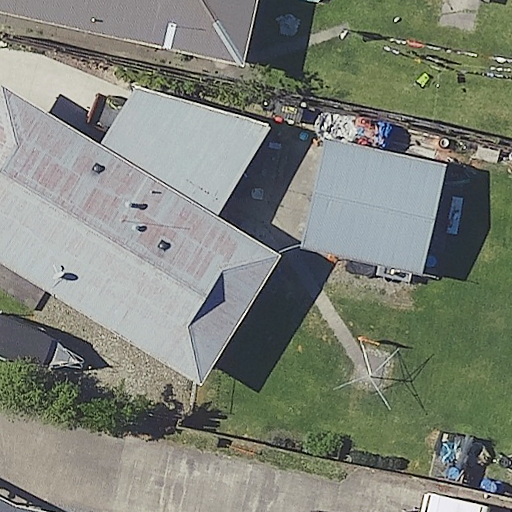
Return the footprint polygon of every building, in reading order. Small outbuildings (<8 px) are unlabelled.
[(232,0),(0,0),(0,11),(220,60),(232,0)] [(227,107),(120,99),(97,134),(0,71),(0,264),(186,386),(270,257),(206,216),(262,129),(227,107)] [(432,161),(309,135),(285,245),(408,271),(432,161)] [(94,511),(0,482),(0,511),(94,511)] [(511,511),(511,495),(502,493),(498,511),(511,511)]
